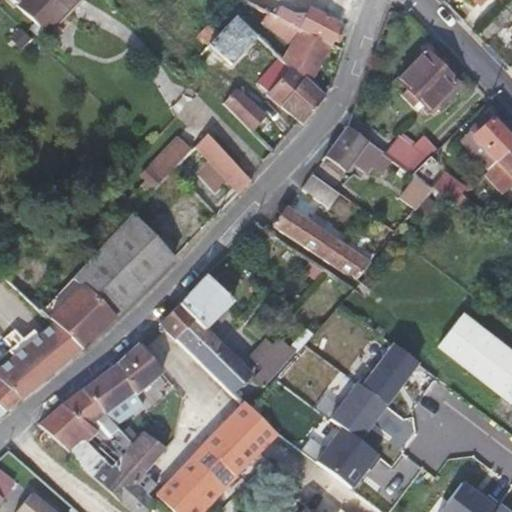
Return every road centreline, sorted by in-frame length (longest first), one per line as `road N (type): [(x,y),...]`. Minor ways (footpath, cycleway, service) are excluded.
road 1 (residential): [(375,0),(326,123),(130,328),(0,434)]
road 2 (residential): [(417,0),(511,98)]
